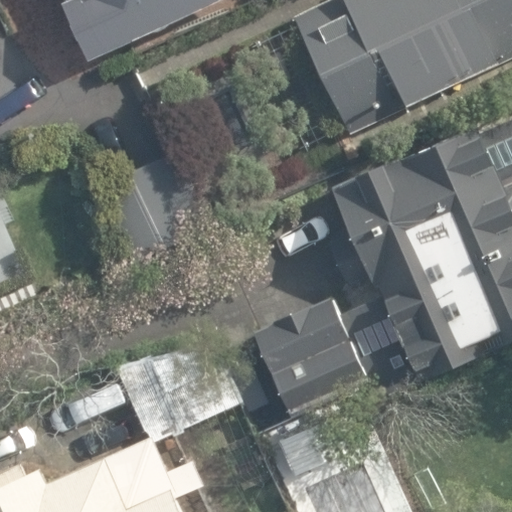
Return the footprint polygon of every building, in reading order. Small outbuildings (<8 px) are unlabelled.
[(75,0),(66,5),(93,63),(232,0),(75,0)] [(511,63),(511,0),(336,0),(300,18),(354,134),(410,105),(412,109),(511,63)] [(335,297),(258,332),(298,417),(450,345),(463,369),(511,344),(511,115),(335,190),(386,294),(344,314),(335,297)] [(213,224),(178,154),(129,178),(164,248),(213,224)] [(190,511),(157,438),(53,485),(47,471),(31,478),(25,465),(0,475),(0,511),(190,511)]
